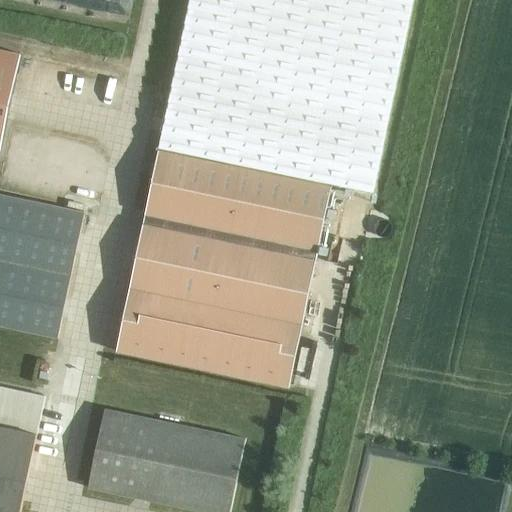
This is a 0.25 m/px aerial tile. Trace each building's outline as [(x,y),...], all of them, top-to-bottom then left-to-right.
[(190,0),(159,149),(333,184),(373,193),(413,0),(190,0)] [(0,154),(1,154),(22,55),(0,50),(0,154)] [(333,184),(159,149),(118,351),(290,387),(333,184)] [(0,325),(59,338),(85,213),(0,194),(0,325)] [(21,511),(46,397),(0,387),(0,511),(21,511)] [(89,488),(202,511),(231,511),(247,439),(105,410),(89,488)]
